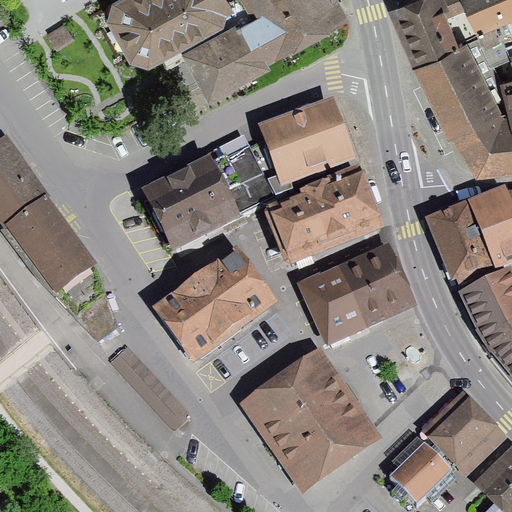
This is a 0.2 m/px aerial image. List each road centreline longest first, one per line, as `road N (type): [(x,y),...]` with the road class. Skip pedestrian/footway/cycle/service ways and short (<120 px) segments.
road 1 (residential): [(77,196),(341,75),(384,82)]
road 2 (tertiary): [(511,418),(473,374),(436,310),(402,188)]
road 3 (unknown): [(0,326),(156,511)]
